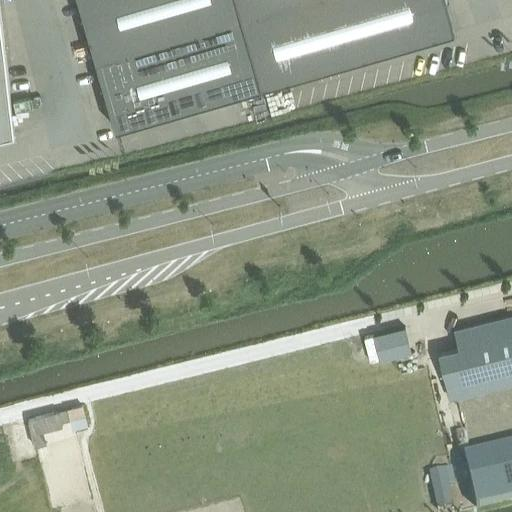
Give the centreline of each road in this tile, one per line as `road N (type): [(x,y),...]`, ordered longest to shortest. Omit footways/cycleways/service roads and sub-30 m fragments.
road 1 (secondary): [(0,305),(511,163)]
road 2 (secondary): [(511,125),(0,262)]
